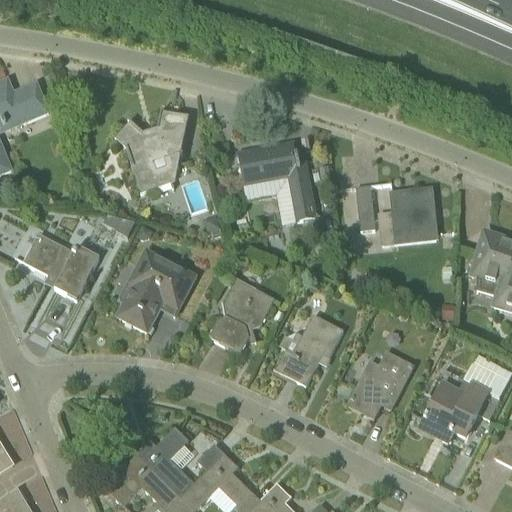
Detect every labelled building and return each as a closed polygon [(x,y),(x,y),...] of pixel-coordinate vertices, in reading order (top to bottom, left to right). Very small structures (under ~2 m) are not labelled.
[(48,116),(36,88),(13,97),(7,84),(0,86),(0,179),(11,174),(1,149),(0,149),(0,123),(3,130),(22,122),(24,127),(48,116)] [(187,121),(182,120),(161,116),(157,132),(142,136),(128,124),(127,125),(128,126),(114,143),(125,152),(133,175),(133,177),(140,198),(171,187),(163,163),(180,158),(187,121)] [(294,146),(238,156),(244,188),(290,179),(298,224),(317,221),(306,165),(300,166),(298,157),(296,157),(294,146)] [(354,192),(358,226),(359,235),(374,234),(370,190),(354,192)] [(395,216),(381,218),(384,247),(437,241),(437,238),(433,197),(408,199),(408,194),(392,196),(395,216)] [(76,304),(98,261),(76,249),(72,256),(38,238),(23,267),(57,285),(54,292),(76,304)] [(500,263),(478,257),(471,279),(475,281),(476,296),(479,297),(479,286),(490,289),(486,302),(495,305),(493,311),(495,311),(495,313),(511,319),(511,246),(505,244),(500,263)] [(131,290),(116,320),(147,336),(159,312),(174,319),(195,279),(164,263),(162,268),(143,258),(127,288),(131,290)] [(225,321),(217,326),(208,341),(241,358),(255,333),(259,331),(274,304),(255,294),(253,298),(233,287),(222,307),(225,321)] [(274,376),(305,392),(322,360),(328,363),(343,335),(313,319),(302,340),(296,338),(287,342),(281,352),(285,354),(274,376)] [(363,378),(347,409),(373,422),(380,408),(390,413),(412,370),(386,357),(372,383),(363,378)] [(453,435),(464,441),(476,417),(489,424),(489,423),(488,422),(511,377),(476,359),(457,396),(442,388),(420,431),(435,439),(434,440),(447,446),(453,435)] [(511,435),(507,433),(492,462),(511,471),(511,421),(511,424),(511,435)] [(150,445),(136,459),(180,501),(193,487),(170,465),(188,446),(174,432),(156,451),(150,445)] [(0,449),(0,476),(12,469),(0,449)] [(198,467),(206,475),(223,458),(213,449),(198,467)] [(253,511),(260,505),(232,478),(237,472),(223,458),(206,475),(194,488),(193,487),(180,501),(190,511),(197,511),(218,491),(237,508),(233,511),(253,511)] [(142,493),(161,511),(169,511),(180,501),(136,459),(109,487),(115,493),(110,498),(124,511),(142,493)] [(276,488),(260,505),(253,511),(288,511),(285,508),(290,502),(276,488)] [(27,511),(16,494),(0,504),(0,511),(27,511)] [(190,511),(180,501),(169,511),(190,511)]
